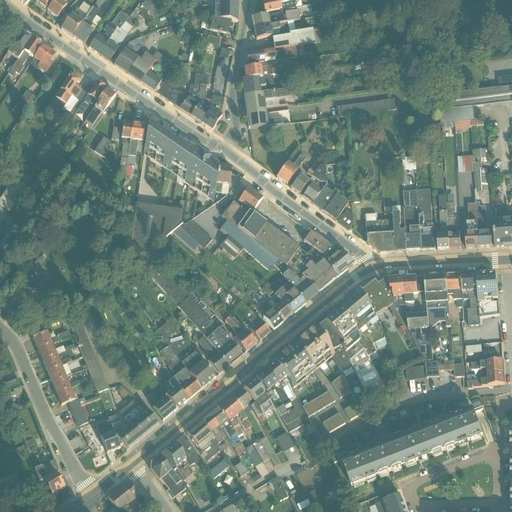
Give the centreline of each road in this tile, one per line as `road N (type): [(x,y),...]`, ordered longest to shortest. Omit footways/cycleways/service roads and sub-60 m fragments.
road 1 (secondary): [(131,467),(372,270)]
road 2 (residential): [(224,153),(18,13)]
road 3 (residential): [(372,270),(368,259),(224,153)]
road 4 (residential): [(89,498),(0,330)]
road 5 (residential): [(224,153),(234,135),(230,89),(248,0)]
road 6 (residential): [(500,451),(495,503),(413,507)]
road 7 (secondary): [(372,270),(503,261)]
